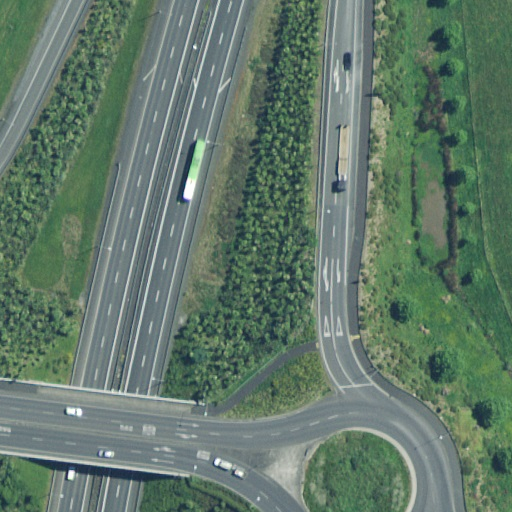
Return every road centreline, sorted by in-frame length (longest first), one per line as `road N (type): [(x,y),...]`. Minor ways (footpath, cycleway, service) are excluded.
road 1 (motorway): [(235,0),(166,251),(114,511)]
road 2 (motorway): [(65,511),(131,201),(186,0)]
road 3 (motorway): [(350,0),(329,312),(341,365),(386,414)]
road 4 (secondary): [(0,405),(239,436),(335,414),(386,414)]
road 5 (secondary): [(281,511),(244,479),(211,464),(0,434)]
road 6 (motorway): [(0,153),(77,0)]
